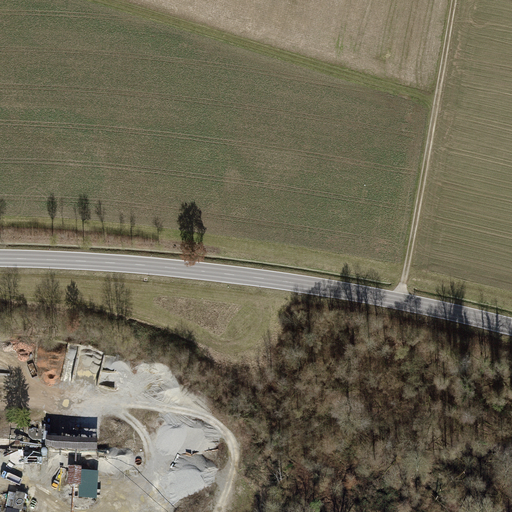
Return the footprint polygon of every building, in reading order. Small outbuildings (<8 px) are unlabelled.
[(87,343),(42,341),(41,357),(49,358),(48,363),(68,364),(68,359),(86,360),(87,343)] [(119,386),(122,373),(106,370),(103,382),(119,386)] [(100,455),(100,443),(49,443),(49,455),(100,455)] [(70,473),(70,490),(81,490),(81,502),(100,502),(100,473),(70,473)] [(12,492),(7,511),(23,511),(27,496),(12,492)]
